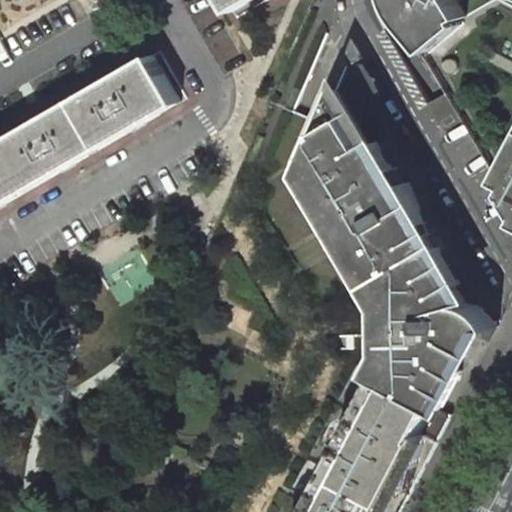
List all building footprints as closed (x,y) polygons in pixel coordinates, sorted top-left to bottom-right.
[(252,0),(227,0),(234,11),(252,0)] [(511,0),(400,0),(402,2),(511,193),(511,0)] [(0,143),(0,206),(28,191),(105,146),(182,102),(155,54),(0,143)] [(389,277),(403,299),(399,300),(393,304),(392,304),(394,354),(395,355),(401,358),(405,360),(394,382),(436,404),(444,409),(464,370),(460,367),(481,328),(496,325),(492,316),(492,315),(491,315),(491,314),(490,314),(490,313),(489,313),(489,312),(488,312),(488,311),(487,311),(486,311),(486,310),(485,310),(465,299),(457,288),(460,283),(439,245),(434,247),(427,236),(431,232),(425,219),(422,220),(418,212),(421,206),(409,180),(403,183),(378,138),(370,143),(338,87),(310,146),(326,170),(317,175),(379,281),(389,277)] [(383,376),(310,511),(401,511),(453,414),(444,409),(436,404),(394,382),(383,376)]
